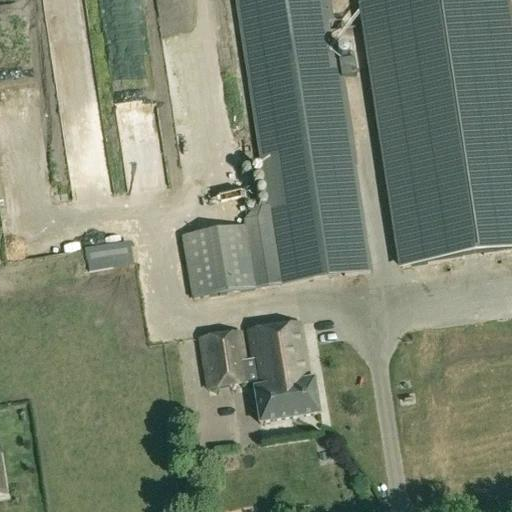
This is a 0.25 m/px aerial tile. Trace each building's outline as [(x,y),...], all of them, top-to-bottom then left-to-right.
[(236,0),(281,288),(371,274),(329,0),(236,0)] [(511,47),(505,5),(365,26),(402,269),(511,252),(511,47)] [(192,302),(258,293),(247,228),(181,239),(192,302)] [(378,269),(387,268),(383,241),(374,242),(378,269)] [(117,270),(114,250),(86,254),(89,274),(117,270)] [(308,380),(299,326),(246,334),(251,364),(243,365),(239,336),(198,342),(206,391),(254,383),(255,389),(252,389),(258,424),(317,415),(311,379),(308,380)] [(247,465),(232,466),(233,482),(248,481),(247,465)]
